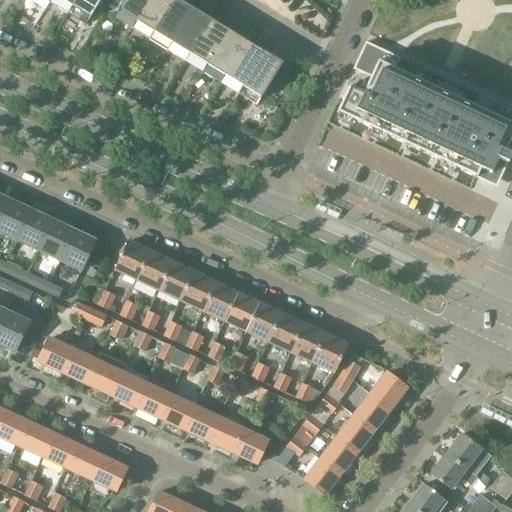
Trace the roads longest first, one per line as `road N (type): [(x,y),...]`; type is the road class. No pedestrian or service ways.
road 1 (secondary): [(0,124),(470,344)]
road 2 (residential): [(0,152),(457,377)]
road 3 (residential): [(280,163),(0,37)]
road 4 (secondary): [(262,201),(0,80)]
road 5 (secondary): [(490,306),(262,201)]
road 6 (residential): [(280,163),(362,0)]
road 7 (residential): [(156,459),(0,383)]
road 8 (residential): [(356,511),(457,377)]
road 9 (residential): [(269,511),(156,459)]
